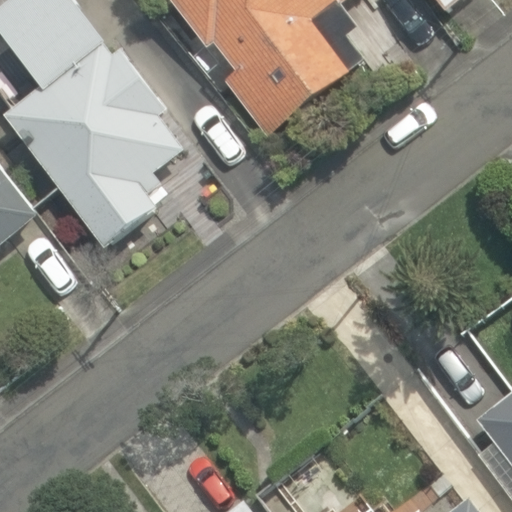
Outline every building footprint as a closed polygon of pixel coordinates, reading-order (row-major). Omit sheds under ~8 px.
[(0,27),(47,96),(13,119),(107,257),(175,211),(161,191),(194,168),(169,132),(183,122),(137,54),(123,63),(80,0),(23,0),(0,16),(0,27)] [(175,0),(264,137),(359,76),(327,26),(366,0),(175,0)] [(433,0),(451,23),(481,0),(433,0)] [(0,263),(49,228),(0,158),(0,263)] [(511,418),(486,438),(511,472),(511,418)] [(265,511),(477,511),(472,504),(461,511),(373,511),(330,454),(261,506),(265,511)]
